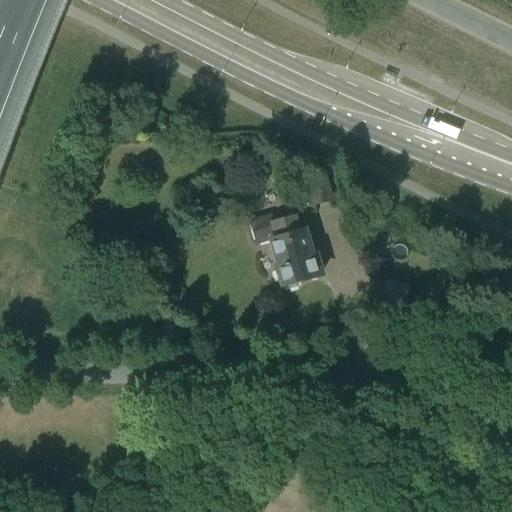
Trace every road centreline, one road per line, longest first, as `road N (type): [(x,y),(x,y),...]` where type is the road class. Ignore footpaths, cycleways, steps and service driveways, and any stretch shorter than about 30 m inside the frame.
road 1 (unclassified): [(511,451),(433,407),(331,371),(0,376)]
road 2 (secondary): [(95,0),(313,108),(511,188)]
road 3 (secondary): [(511,156),(311,73),(164,0)]
